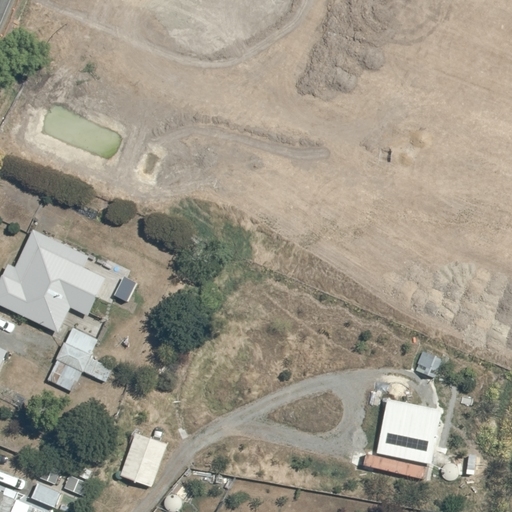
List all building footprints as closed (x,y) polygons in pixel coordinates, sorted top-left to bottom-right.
[(85,255),(37,232),(18,272),(8,267),(0,285),(0,303),(60,332),(71,307),(89,315),(107,277),(80,264),(85,255)] [(98,340),(73,328),(48,380),(73,392),(83,371),(106,382),(113,367),(90,357),(98,340)] [(439,357),(422,349),(413,371),(430,378),(439,357)] [(372,395),(357,388),(336,428),(351,436),(372,395)] [(168,443),(136,432),(121,476),(153,486),(168,443)] [(74,511),(80,497),(28,477),(22,494),(67,511),(74,511)] [(0,511),(28,511),(32,503),(0,489),(0,511)]
